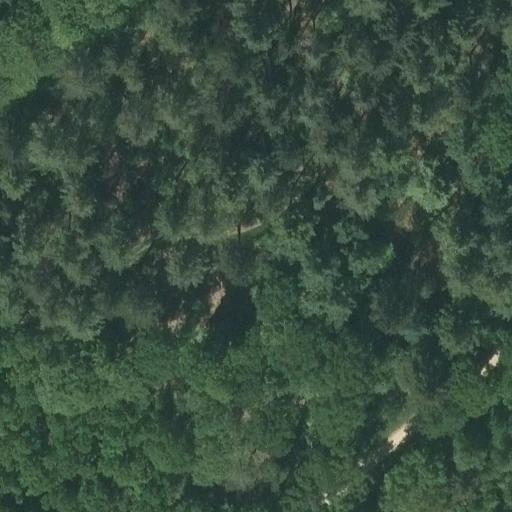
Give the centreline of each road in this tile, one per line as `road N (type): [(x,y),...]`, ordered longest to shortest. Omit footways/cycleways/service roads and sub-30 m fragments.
road 1 (track): [(511,338),(308,511)]
road 2 (track): [(0,78),(100,0)]
